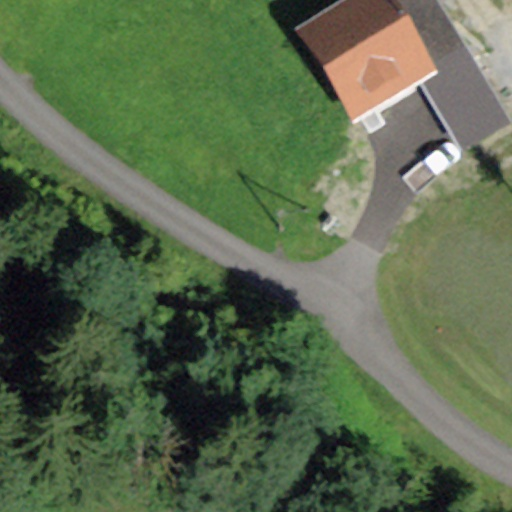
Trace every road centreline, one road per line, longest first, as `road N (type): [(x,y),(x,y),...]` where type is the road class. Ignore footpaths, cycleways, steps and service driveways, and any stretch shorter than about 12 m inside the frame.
road 1 (residential): [(0,73),(54,134),(336,315),(451,430),(511,467)]
road 2 (track): [(54,134),(106,0)]
